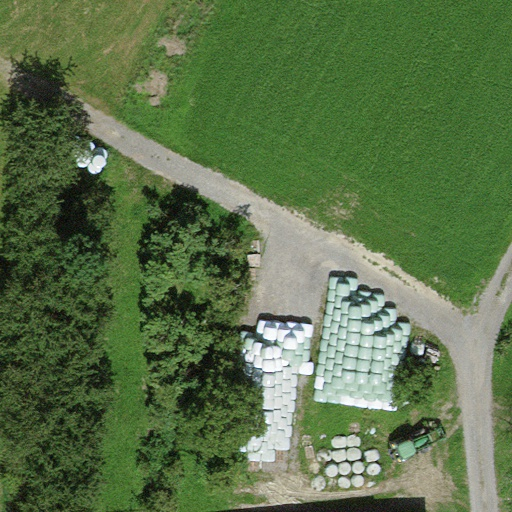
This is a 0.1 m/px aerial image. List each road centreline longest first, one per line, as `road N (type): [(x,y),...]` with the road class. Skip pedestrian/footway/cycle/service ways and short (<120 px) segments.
road 1 (track): [(0,71),(380,294),(460,351),(480,424)]
road 2 (track): [(511,285),(500,307),(509,327),(480,424),(489,511)]
